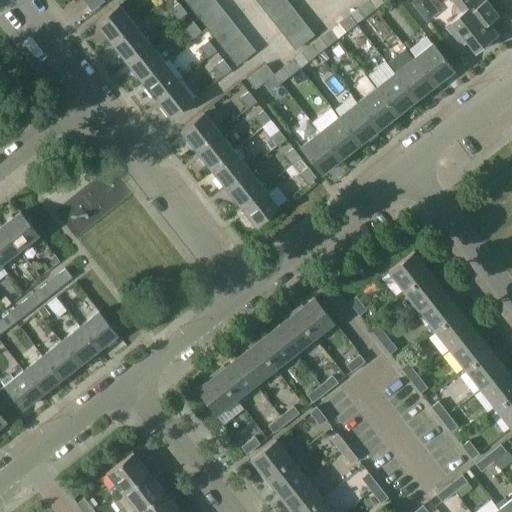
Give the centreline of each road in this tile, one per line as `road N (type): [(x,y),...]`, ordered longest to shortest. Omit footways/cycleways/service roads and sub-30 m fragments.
road 1 (residential): [(241,288),(94,103)]
road 2 (residential): [(241,288),(407,165)]
road 3 (residential): [(511,297),(407,165)]
road 4 (residential): [(0,484),(131,385)]
road 5 (residential): [(230,511),(131,385)]
road 6 (residential): [(131,385),(241,288)]
road 7 (residential): [(94,103),(11,0)]
road 8 (residential): [(407,165),(511,86)]
